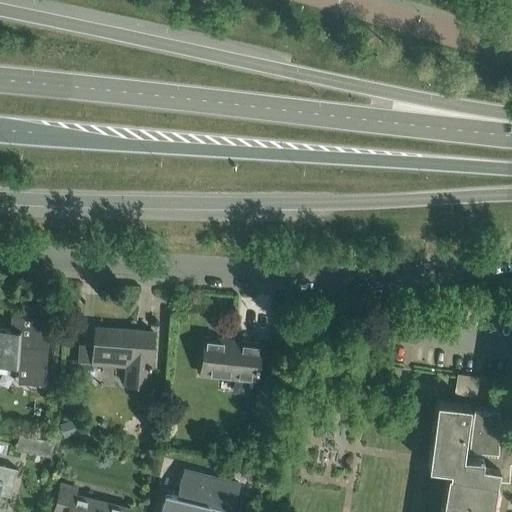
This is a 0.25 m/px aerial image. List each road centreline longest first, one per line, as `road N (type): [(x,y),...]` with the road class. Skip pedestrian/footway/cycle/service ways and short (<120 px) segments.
road 1 (primary): [(511,123),(0,12)]
road 2 (primary): [(511,135),(0,81)]
road 3 (primary): [(0,129),(511,169)]
road 4 (residential): [(511,257),(331,273),(0,252)]
road 5 (primary): [(0,198),(189,203),(511,195)]
road 6 (residential): [(324,0),(511,52)]
